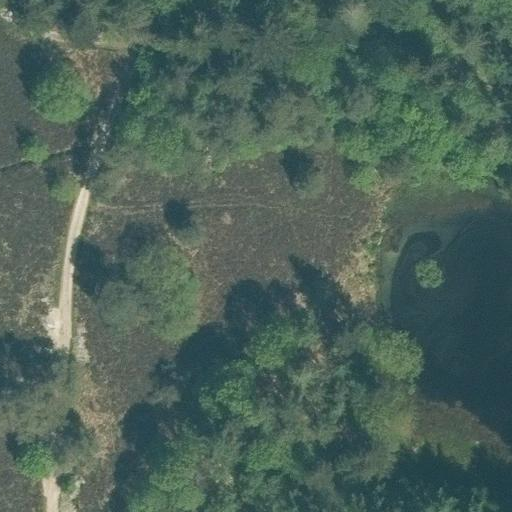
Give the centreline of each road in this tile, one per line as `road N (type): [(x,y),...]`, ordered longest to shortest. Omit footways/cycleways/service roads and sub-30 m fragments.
road 1 (track): [(51,511),(67,264),(143,30)]
road 2 (track): [(143,30),(104,40),(39,37),(0,11)]
road 3 (track): [(39,37),(78,84),(100,147)]
